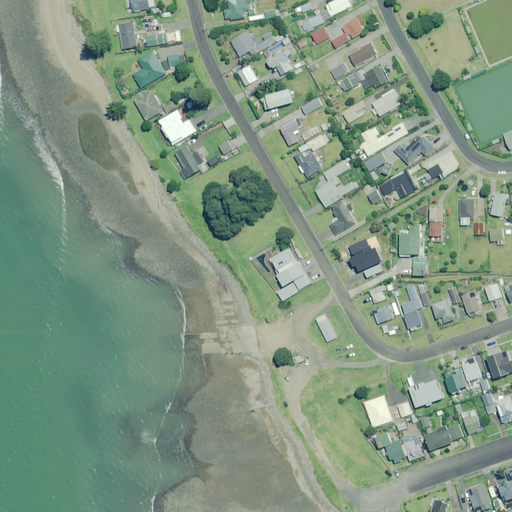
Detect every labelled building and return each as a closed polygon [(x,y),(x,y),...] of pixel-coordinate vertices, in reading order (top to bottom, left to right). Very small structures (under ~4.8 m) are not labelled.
[(130,0),(133,11),(156,7),(154,0),(130,0)] [(246,17),(246,15),(256,14),(256,9),(252,10),(251,4),(247,4),(246,0),(228,0),(229,9),(224,10),(226,19),(232,18),(232,19),(246,17)] [(329,0),(325,3),(332,17),(352,6),(350,1),(349,0),(329,0)] [(313,9),(311,2),(296,9),(298,15),(313,9)] [(281,16),(279,9),(264,12),(266,19),(281,16)] [(325,22),(321,14),(300,24),(305,34),(313,30),(313,28),(325,22)] [(369,29),(361,15),(342,26),(346,33),(332,41),(336,48),(365,31),(369,29)] [(138,46),(134,22),(119,25),(124,49),(138,46)] [(330,37),(325,27),(312,34),(316,41),(312,42),(315,46),(330,37)] [(253,55),(277,42),(285,37),(282,33),(274,37),(271,32),(263,37),(265,41),(257,45),(248,29),(231,39),(241,57),(250,51),(253,55)] [(169,43),(167,32),(146,36),(148,46),(169,43)] [(292,42),(289,37),(282,40),(285,46),(292,42)] [(306,45),(304,40),(298,44),(300,48),(306,45)] [(378,55),(371,43),(349,54),(356,66),(378,55)] [(166,60),(161,62),(154,51),(139,59),(144,69),(134,74),(141,88),(167,74),(166,71),(171,68),(166,60)] [(282,75),(293,69),(290,64),(292,63),(285,51),(267,62),(271,70),(277,67),(282,75)] [(181,64),(179,55),(168,57),(171,67),(181,64)] [(350,71),(345,63),(332,70),(337,79),(350,71)] [(244,69),(242,64),(237,66),(247,85),(258,80),(251,66),(244,69)] [(388,81),(380,65),(367,72),(369,77),(362,81),(366,89),(375,84),(377,88),(388,81)] [(361,84),(355,74),(343,80),(349,90),(361,84)] [(294,102),(290,89),(267,96),(270,109),(294,102)] [(165,110),(153,90),(135,100),(147,121),(165,110)] [(403,103),(395,90),(373,103),(375,106),(371,108),(374,113),(377,111),(381,116),(403,103)] [(323,105),(319,98),(302,107),(306,114),(323,105)] [(196,106),(193,100),(187,103),(190,109),(196,106)] [(177,107),(174,101),(164,107),(167,113),(177,107)] [(366,107),(362,101),(343,113),(349,123),(365,114),(362,109),(366,107)] [(184,118),(179,109),(159,121),(173,144),(187,136),(188,137),(198,131),(191,119),(184,124),(181,119),(184,118)] [(301,118),(294,121),(281,129),(290,146),(300,141),(296,134),(300,132),(298,128),(305,124),(301,118)] [(345,120),(340,124),(344,131),(349,127),(345,120)] [(380,134),(376,126),(362,134),(363,135),(359,138),(362,144),(360,146),(363,150),(365,149),(369,156),(409,133),(403,122),(392,129),(393,130),(379,139),(377,136),(380,134)] [(204,125),(199,128),(202,133),(207,130),(204,125)] [(320,132),(317,127),(303,135),(306,140),(320,132)] [(511,129),(503,134),(510,151),(511,149),(511,129)] [(444,131),(433,142),(439,148),(451,138),(444,131)] [(331,142),(325,133),(301,147),(304,152),(312,147),(315,151),(331,142)] [(415,139),(405,149),(401,144),(395,150),(409,164),(422,151),(427,155),(435,147),(424,136),(418,142),(415,139)] [(234,149),(229,141),(218,148),(222,156),(234,149)] [(193,155),(188,145),(174,153),(183,169),(188,177),(202,169),(199,164),(201,163),(196,153),(193,155)] [(324,167),(314,151),(306,156),(302,151),(295,155),(301,166),(299,167),(303,173),(305,172),(308,177),(324,167)] [(388,161),(382,152),(365,163),(370,172),(388,161)] [(345,159),(345,160),(318,177),(321,181),(317,184),(320,188),(316,191),(326,207),(358,187),(355,181),(345,188),(337,176),(350,168),(347,163),(351,160),(349,156),(345,159)] [(387,162),(382,173),(388,176),(393,165),(387,162)] [(414,180),(411,182),(406,171),(380,186),(385,196),(397,189),(402,198),(416,190),(414,187),(417,186),(414,180)] [(383,198),(378,190),(368,195),(373,204),(383,198)] [(508,195),(493,192),(492,200),(494,200),(492,214),(503,216),(508,195)] [(475,219),(475,199),(460,199),(460,225),(471,225),(471,219),(475,219)] [(347,206),(344,200),(333,206),(336,212),(334,213),(336,216),(338,215),(340,219),(331,224),(337,235),(357,223),(350,211),(353,209),(350,204),(347,206)] [(444,242),(444,207),(430,207),(430,242),(444,242)] [(485,222),(476,222),(475,234),(485,235),(485,222)] [(422,226),(411,226),(410,231),(400,230),(400,256),(412,256),(412,254),(421,254),(422,226)] [(505,244),(503,229),(493,230),(494,241),(498,240),(498,245),(505,244)] [(368,246),(366,242),(354,247),(358,256),(361,255),(368,269),(381,263),(372,244),(368,246)] [(300,264),(296,257),(291,247),(270,258),(279,275),(277,276),(283,287),(276,290),(282,301),(313,284),(307,274),(301,263),(300,264)] [(426,275),(427,257),(414,257),(413,275),(426,275)] [(428,291),(425,283),(417,285),(425,306),(430,304),(426,292),(428,291)] [(502,297),(498,283),(486,287),(490,301),(502,297)] [(387,289),(385,284),(371,290),(376,303),(385,299),(382,291),(387,289)] [(418,298),(414,284),(407,286),(412,301),(402,304),(409,329),(413,328),(414,331),(418,329),(424,327),(418,309),(423,308),(420,297),(418,298)] [(462,301),(457,287),(449,290),(454,304),(462,301)] [(482,309),(475,292),(463,296),(469,314),(482,309)] [(456,319),(449,299),(432,305),(437,318),(440,317),(442,324),(456,319)] [(379,324),(394,318),(392,312),(394,311),(391,301),(380,305),(382,312),(375,314),(379,324)] [(338,337),(326,314),(316,319),(328,342),(338,337)] [(511,364),(508,355),(497,358),(500,368),(511,364)] [(482,377),(475,356),(462,360),(472,389),(477,387),(476,383),(481,381),(479,378),(482,377)] [(497,368),(493,356),(486,358),(490,371),(497,368)] [(470,391),(462,368),(444,375),(452,397),(470,391)] [(510,384),(503,368),(491,373),(497,389),(510,384)] [(445,398),(439,379),(426,384),(426,382),(409,388),(416,408),(428,404),(429,406),(434,404),(433,402),(445,398)] [(487,380),(481,382),(484,390),(490,389),(487,380)] [(485,394),(482,395),(489,414),(497,411),(490,390),(484,392),(485,394)] [(498,396),(500,400),(495,402),(503,423),(510,421),(511,422),(511,421),(511,399),(510,396),(505,398),(503,394),(498,396)] [(394,420),(385,395),(366,402),(374,427),(394,420)] [(412,414),(408,401),(398,404),(403,417),(412,414)] [(461,405),(455,407),(458,415),(464,413),(461,405)] [(482,426),(476,409),(463,414),(470,434),(479,431),(478,427),(482,426)] [(431,426),(428,416),(421,419),(424,428),(431,426)] [(408,428),(407,422),(397,425),(399,431),(408,428)] [(464,437),(460,425),(449,428),(448,425),(440,428),(441,430),(425,436),(430,451),(454,442),(454,440),(464,437)] [(394,436),(391,437),(389,433),(376,438),(380,448),(386,446),(392,462),(408,457),(401,438),(396,440),(394,436)] [(425,456),(418,434),(403,439),(411,461),(425,456)] [(511,468),(510,470),(511,475),(511,481),(498,486),(502,498),(506,496),(507,501),(511,499),(511,468)] [(479,511),(493,507),(484,484),(468,490),(475,511),(479,511)] [(447,511),(450,505),(433,498),(430,506),(433,507),(431,511),(447,511)]
